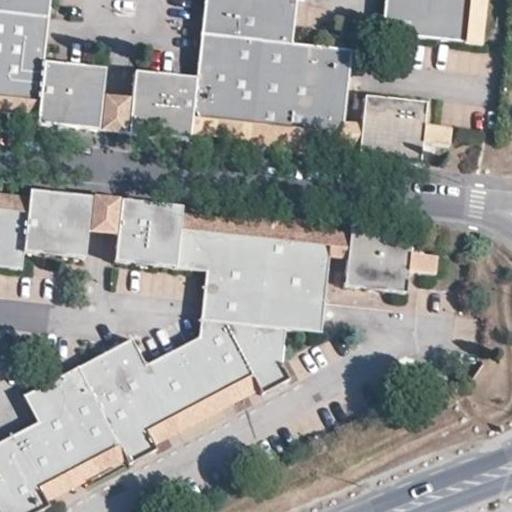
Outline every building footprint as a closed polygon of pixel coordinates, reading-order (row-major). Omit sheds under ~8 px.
[(97,130),(101,98),(103,70),(88,68),(42,63),(44,43),(48,0),(0,0),(0,101),(37,105),(36,115),(35,124),(97,130)] [(130,101),(127,134),(188,140),(188,132),(190,122),(249,127),(247,138),(246,147),(308,153),(309,145),(310,134),(339,138),(340,125),(349,51),(291,44),(292,34),(295,0),(204,0),(204,7),(198,57),(196,81),(140,74),(134,74),(130,101)] [(384,0),(383,21),(381,33),(469,41),(473,0),(384,0)] [(473,0),(469,41),(479,42),(482,13),(483,0),(473,0)] [(127,134),(130,101),(101,98),(97,130),(127,134)] [(356,159),(418,165),(420,144),(447,147),(449,130),(433,127),(422,126),(424,105),(364,99),(360,128),(357,150),(356,159)] [(0,111),(5,112),(36,115),(37,105),(0,101),(0,111)] [(190,122),(188,132),(215,135),(247,138),(249,127),(190,122)] [(338,148),(357,150),(360,128),(340,125),(339,138),(338,148)] [(310,134),(309,145),(325,147),(338,148),(339,138),(310,134)] [(82,259),(86,231),(90,198),(29,191),(28,199),(27,209),(0,206),(0,267),(20,269),(22,252),(59,256),(82,259)] [(0,196),(0,206),(27,209),(28,199),(0,196)] [(116,235),(119,201),(90,198),(86,231),(116,235)] [(119,201),(116,235),(114,261),(141,265),(204,272),(198,338),(145,365),(132,340),(33,391),(22,396),(36,424),(0,442),(0,511),(37,511),(47,507),(44,501),(39,492),(120,450),(124,458),(127,464),(139,458),(154,450),(151,444),(147,435),(252,379),(257,387),(260,393),(288,379),(280,363),(281,352),(283,329),(318,333),(326,256),(328,242),(301,239),(302,229),(303,222),(240,215),(240,222),(239,232),(179,225),(179,216),(180,208),(119,201)] [(212,219),(179,216),(179,225),(239,232),(240,222),(212,219)] [(349,234),(347,258),(343,286),(373,290),(403,293),(405,271),(433,274),(435,257),(408,254),(410,232),(350,226),(349,234)] [(329,231),(302,229),(301,239),(328,242),(329,231)] [(329,231),(328,242),(326,256),(347,258),(349,234),(329,231)] [(225,404),(257,387),(252,379),(147,435),(151,444),(166,436),(225,404)] [(39,492),(44,501),(53,496),(109,466),(124,458),(120,450),(39,492)]
